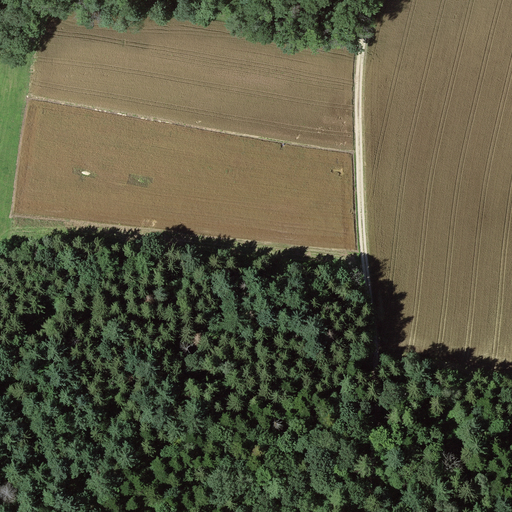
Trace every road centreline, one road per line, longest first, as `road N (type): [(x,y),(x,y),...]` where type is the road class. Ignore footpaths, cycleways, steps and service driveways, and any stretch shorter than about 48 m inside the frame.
road 1 (track): [(109,511),(10,385),(44,340),(114,323),(374,377)]
road 2 (track): [(374,377),(360,171),(360,49),(369,0)]
road 3 (track): [(367,511),(381,421),(374,377)]
